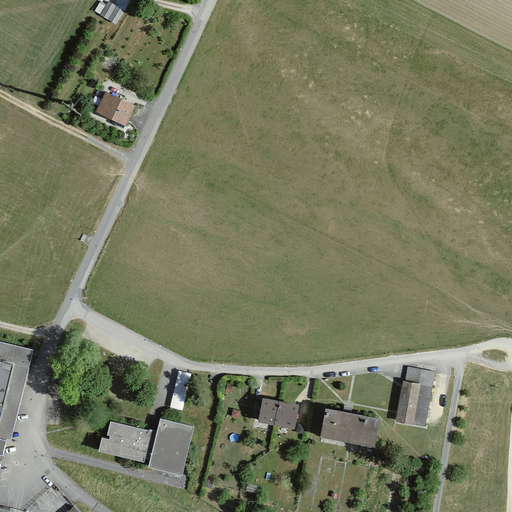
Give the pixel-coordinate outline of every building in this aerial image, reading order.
[(115,25),(125,11),(109,0),(107,3),(102,0),(101,0),(94,11),(115,25)] [(136,105),(107,92),(98,112),(127,125),(136,105)] [(16,344),(0,340),(0,511),(19,511),(20,509),(0,505),(0,497),(16,424),(32,348),(16,344)] [(426,427),(436,371),(407,366),(397,421),(426,427)] [(191,373),(178,370),(170,407),(183,410),(191,373)] [(279,425),(284,402),(265,399),(261,421),(279,425)] [(298,428),(302,406),(284,402),(279,425),(298,428)] [(378,447),(383,419),(330,409),(325,437),(378,447)] [(185,473),(196,426),(162,418),(159,431),(113,420),(109,437),(103,436),(99,453),(185,473)]
